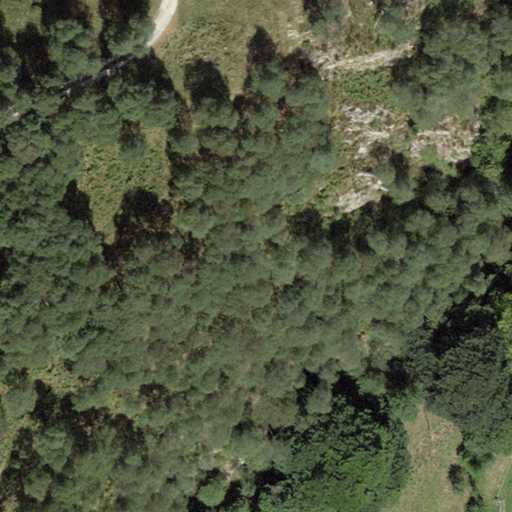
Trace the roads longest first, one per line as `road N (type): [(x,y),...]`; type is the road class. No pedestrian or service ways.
road 1 (track): [(511,234),(429,350),(235,511)]
road 2 (track): [(168,0),(149,39),(103,70),(0,117)]
